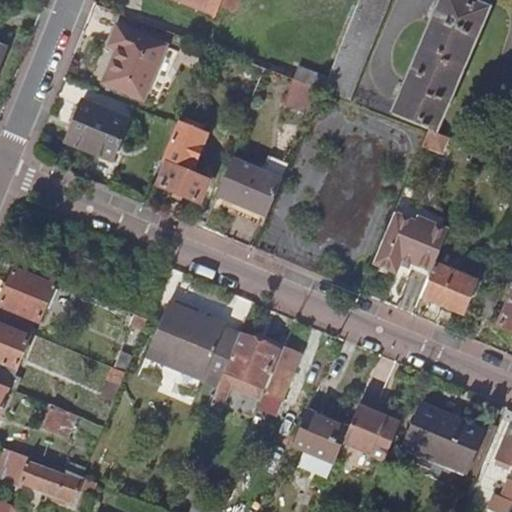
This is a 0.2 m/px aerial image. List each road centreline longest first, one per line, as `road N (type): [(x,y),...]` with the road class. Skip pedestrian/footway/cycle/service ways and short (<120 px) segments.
road 1 (residential): [(1,166),(511,382)]
road 2 (residential): [(1,166),(70,0)]
